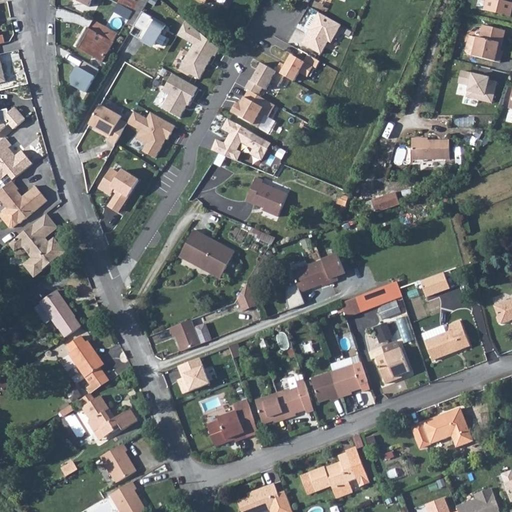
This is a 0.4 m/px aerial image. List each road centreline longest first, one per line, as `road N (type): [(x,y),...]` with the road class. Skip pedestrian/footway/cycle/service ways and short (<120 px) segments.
road 1 (residential): [(193,485),(511,362)]
road 2 (residential): [(281,18),(256,29),(192,138),(186,176),(123,272),(106,285)]
road 3 (residential): [(31,5),(44,81),(106,285)]
road 4 (residential): [(145,369),(369,284)]
road 5 (residential): [(145,369),(193,485)]
road 6 (unknown): [(453,0),(412,113)]
